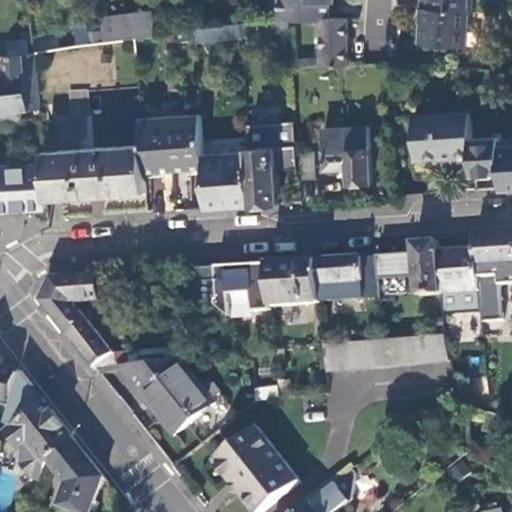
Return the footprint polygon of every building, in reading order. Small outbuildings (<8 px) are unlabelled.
[(280,0),(279,19),(290,19),(318,19),(324,20),(324,17),(330,18),(331,4),(336,5),(336,0),(280,0)] [(472,13),(472,0),(419,0),(419,8),(421,8),(419,43),(464,47),(467,13),(472,13)] [(155,12),(103,18),(104,27),(106,41),(158,34),(155,12)] [(349,18),(330,18),(324,17),(324,20),(318,19),(317,35),(324,38),(323,56),(292,59),(293,66),(326,63),(348,64),(349,18)] [(279,19),(243,22),(244,34),(254,33),(254,30),(291,28),(290,19),(279,19)] [(244,34),(243,22),(197,29),(198,41),(243,35),(244,34)] [(37,51),(60,47),(58,35),(35,39),(37,51)] [(6,56),(37,51),(35,39),(4,44),(6,56)] [(43,111),(37,51),(6,56),(0,57),(0,105),(2,121),(30,118),(29,110),(31,110),(31,112),(43,111)] [(72,92),(75,115),(90,114),(88,90),(72,92)] [(474,137),(472,112),(417,116),(420,157),(455,155),(455,159),(475,158),(474,137)] [(203,114),(172,115),(176,170),(206,169),(206,156),(203,114)] [(172,115),(142,117),(144,143),(146,172),(176,170),(172,115)] [(297,121),(249,124),(251,149),(250,149),(250,152),(254,205),(280,203),(278,170),(300,168),(297,121)] [(349,167),(350,183),(375,182),(371,124),(325,126),(327,169),(349,167)] [(504,171),(505,187),(511,186),(511,138),(503,139),(503,135),(474,137),(475,158),(476,173),(504,171)] [(148,191),(146,172),(144,143),(45,151),(46,163),(48,199),(148,191)] [(300,152),(302,179),(317,178),(316,151),(300,152)] [(206,169),(209,208),(254,205),(250,152),(206,156),(206,169)] [(0,208),(48,207),(48,199),(46,163),(0,164),(0,208)] [(511,236),(478,239),(479,249),(481,278),(501,276),(502,283),(511,282),(511,236)] [(440,251),(440,242),(416,244),(419,295),(444,294),(440,251)] [(481,278),(479,249),(440,251),(444,294),(482,291),(481,278)] [(382,297),(379,256),(364,257),(366,281),(367,298),(382,297)] [(366,281),(364,257),(320,260),(323,303),(333,302),(332,294),(332,283),(339,283),(366,281)] [(320,260),(270,264),(273,306),(323,303),(320,260)] [(255,311),(273,310),(273,306),(270,264),(199,267),(201,303),(220,303),(235,318),(234,298),(255,297),(255,311)] [(101,301),(99,275),(54,278),(43,301),(70,335),(89,320),(80,308),(75,302),(80,303),(101,301)] [(332,283),(332,294),(340,293),(339,283),(332,283)] [(113,352),(89,320),(70,335),(96,368),(119,366),(131,365),(178,361),(177,348),(113,352)] [(447,335),(486,336),(485,329),(455,328),(455,322),(446,322),(447,335)] [(452,362),(447,335),(326,343),(328,371),(452,362)] [(0,399),(11,403),(20,374),(2,368),(5,358),(0,356),(0,399)] [(216,401),(183,361),(178,361),(131,365),(149,388),(142,394),(175,435),(216,401)] [(119,366),(142,394),(149,388),(131,365),(119,366)] [(24,371),(7,424),(16,426),(47,401),(24,371)] [(79,441),(47,401),(16,426),(8,432),(22,450),(30,444),(33,448),(24,455),(23,465),(34,480),(43,482),(49,465),(52,462),(78,442),(79,441)] [(506,420),(489,415),(484,431),(501,436),(506,420)] [(233,485),(241,495),(254,511),(264,511),(301,484),(258,428),(215,461),(233,485)] [(92,511),(107,477),(78,442),(52,462),(68,481),(58,505),(75,511),(92,511)] [(461,477),(453,467),(445,474),(453,483),(461,477)] [(338,511),(351,502),(349,499),(355,495),(357,474),(354,469),(299,511),(338,511)] [(237,498),(241,495),(233,485),(230,487),(230,495),(237,498)]
